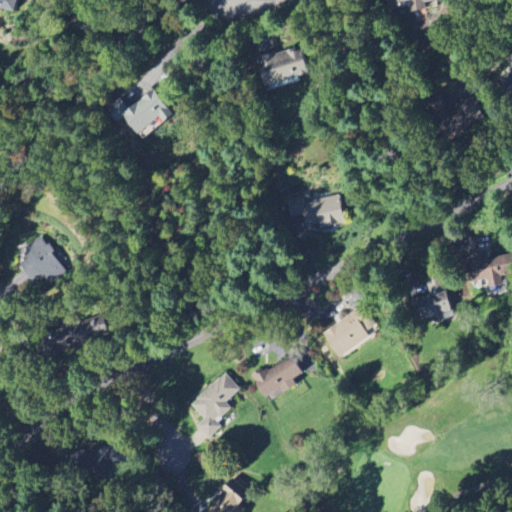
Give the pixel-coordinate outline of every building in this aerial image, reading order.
[(18,0),(0,0),(0,7),(16,11),(18,0)] [(392,11),(411,8),(412,14),(447,9),(445,0),(443,0),(438,1),(437,0),(394,0),(390,1),(392,11)] [(312,75),(304,47),(260,58),(268,91),(302,82),(300,78),(312,75)] [(126,117),(142,136),(164,118),(168,123),(177,116),(156,90),(132,110),(121,97),(108,109),(120,123),(126,117)] [(304,203),(308,231),(346,225),(342,197),(304,203)] [(45,235),(28,245),(33,254),(19,262),(33,285),(46,277),(51,285),(68,274),(45,235)] [(477,287),(488,286),(489,294),(509,292),(506,260),(475,263),(477,287)] [(443,279),(419,285),(428,321),(439,318),(441,325),(455,321),(443,279)] [(368,334),(378,326),(364,306),(324,336),(342,360),(371,338),(368,334)] [(305,374),(293,355),(254,378),(266,399),(282,389),(285,394),(299,386),(295,380),(305,374)] [(198,428),(210,440),(224,427),(220,423),(233,410),(227,404),(241,391),(226,374),(192,406),(205,421),(198,428)] [(235,511),(251,496),(235,481),(206,511),(235,511)]
